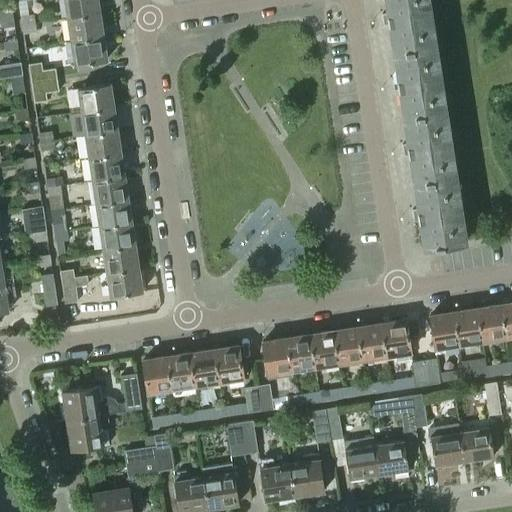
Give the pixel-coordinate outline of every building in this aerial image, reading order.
[(97,0),(64,0),(68,17),(99,12),(97,0)] [(413,220),(418,219),(423,247),(466,240),(429,0),(384,0),(387,12),(382,13),(383,24),(388,24),(397,78),(391,78),(393,90),(398,89),(407,143),(401,144),(403,155),(408,154),(417,208),(411,209),(413,220)] [(0,10),(0,17),(0,19),(13,17),(12,8),(0,10)] [(99,12),(68,17),(71,40),(103,35),(99,12)] [(26,15),(21,16),(22,24),(35,22),(34,14),(26,15)] [(13,17),(0,19),(2,27),(14,25),(13,17)] [(35,22),(22,24),(23,33),(36,31),(35,22)] [(103,35),(71,40),(75,64),(107,59),(103,35)] [(4,42),(5,51),(18,49),(17,40),(4,42)] [(0,77),(10,76),(22,74),(20,62),(0,64),(0,77)] [(28,64),(31,83),(53,79),(52,68),(42,69),(41,62),(28,64)] [(22,74),(10,76),(13,94),(25,92),(22,74)] [(53,79),(31,83),(34,102),(47,100),(46,92),(55,90),(53,79)] [(78,87),(82,111),(114,106),(110,82),(78,87)] [(82,111),(86,134),(117,129),(114,106),(82,111)] [(15,109),(17,119),(28,117),(27,108),(15,109)] [(86,134),(89,157),(121,152),(117,129),(86,134)] [(39,132),(40,141),(53,139),(52,130),(39,132)] [(19,134),(21,143),(32,141),(31,132),(19,134)] [(53,139),(40,141),(41,149),(54,147),(53,139)] [(89,157),(93,180),(124,175),(121,152),(89,157)] [(23,158),(24,167),(36,166),(35,156),(23,158)] [(93,180),(96,203),(128,198),(124,175),(93,180)] [(46,178),(47,187),(60,185),(59,176),(46,178)] [(27,183),(28,192),(40,190),(38,181),(27,183)] [(60,185),(47,187),(51,209),(63,208),(60,185)] [(96,203),(100,225),(131,221),(128,198),(96,203)] [(30,207),(34,231),(46,230),(42,205),(30,207)] [(100,225),(103,248),(135,244),(131,221),(100,225)] [(66,222),(53,224),(54,232),(67,230),(66,222)] [(46,230),(34,231),(36,241),(47,239),(46,230)] [(67,230),(54,232),(56,241),(62,240),(68,239),(67,230)] [(103,248),(107,271),(139,267),(135,244),(103,248)] [(38,256),(39,265),(51,263),(50,254),(38,256)] [(139,267),(107,271),(110,295),(142,290),(139,267)] [(60,270),(61,278),(74,276),(73,268),(60,270)] [(41,274),(45,305),(57,304),(52,273),(41,274)] [(74,276),(61,278),(65,302),(78,300),(75,285),(88,283),(87,275),(74,276)] [(4,286),(0,286),(0,312),(8,311),(6,298),(15,297),(13,285),(4,286)] [(511,301),(501,304),(505,336),(506,339),(511,338),(511,301)] [(501,304),(477,307),(481,339),(482,343),(492,342),(491,338),(505,336),(501,304)] [(477,307),(453,311),(458,343),(458,347),(468,345),(468,341),(481,339),(477,307)] [(458,343),(453,311),(429,315),(434,350),(444,349),(444,345),(458,343)] [(405,318),(381,322),(386,354),(386,358),(396,356),(396,359),(411,357),(405,318)] [(381,322),(357,326),(362,358),(363,361),(372,360),(372,356),(386,354),(381,322)] [(357,326),(333,330),(339,365),(348,364),(348,360),(362,358),(357,326)] [(333,330),(310,333),(315,365),(315,369),(325,367),(324,364),(338,362),(338,365),(339,365),(333,330)] [(310,333),(286,337),(291,369),(291,372),(301,371),(301,367),(315,365),(310,333)] [(291,369),(286,337),(262,341),(267,376),(277,375),(277,371),(291,369)] [(238,344),(214,348),(219,384),(243,380),(238,344)] [(214,348),(190,352),(195,387),(205,386),(204,382),(218,380),(218,384),(219,384),(214,348)] [(190,352),(166,355),(171,387),(172,391),(195,387),(190,352)] [(171,387),(166,355),(142,359),(147,395),(157,393),(157,389),(171,387)] [(440,382),(438,372),(436,361),(424,363),(427,384),(440,382)] [(509,361),(494,364),(496,373),(511,371),(509,361)] [(427,384),(424,363),(412,365),(414,376),(415,386),(427,384)] [(485,365),(470,367),(472,377),(487,375),(485,365)] [(462,369),(438,372),(440,382),(463,378),(462,369)] [(62,390),(66,419),(106,413),(106,414),(127,410),(141,408),(136,372),(121,374),(125,402),(117,403),(114,398),(108,396),(101,397),(99,384),(62,390)] [(414,376),(389,380),(391,389),(415,386),(414,376)] [(389,380),(374,382),(376,392),(391,389),(389,380)] [(484,384),(489,415),(501,413),(496,382),(484,384)] [(366,384),(351,386),(352,395),(367,393),(366,384)] [(272,408),(271,398),(269,387),(257,389),(260,410),(272,408)] [(342,387),(327,390),(328,399),(343,397),(342,387)] [(260,410),(257,389),(245,391),(246,402),(248,412),(260,410)] [(318,391),(306,393),(307,402),(320,401),(318,391)] [(422,393),(410,395),(415,427),(427,425),(422,393)] [(295,395),(271,398),(272,408),(296,404),(295,395)] [(415,427),(410,395),(398,397),(403,428),(415,427)] [(246,402),(222,406),(224,415),(248,412),(246,402)] [(222,406),(207,408),(209,418),(224,415),(222,406)] [(337,406),(325,408),(330,439),(342,438),(337,406)] [(330,439),(325,408),(311,410),(316,442),(330,439)] [(199,409),(184,412),(185,421),(200,419),(199,409)] [(106,413),(66,419),(71,449),(108,443),(106,430),(109,429),(106,414),(106,413)] [(175,413),(160,415),(161,425),(176,423),(175,413)] [(252,419),(239,421),(244,453),(257,451),(252,419)] [(244,453),(239,421),(226,423),(231,455),(244,453)] [(464,460),(459,430),(458,424),(429,428),(434,465),(464,460)] [(488,425),(459,430),(464,460),(493,456),(488,425)] [(154,434),(155,445),(157,458),(158,466),(172,464),(168,432),(154,434)] [(378,474),(374,443),(373,435),(343,440),(349,478),(378,474)] [(403,439),(374,443),(378,474),(408,469),(403,439)] [(124,450),(126,463),(157,458),(155,445),(124,450)] [(303,460),(289,462),(294,494),(324,490),(319,457),(319,458),(318,452),(302,454),(303,460)] [(157,458),(126,463),(128,476),(159,471),(158,466),(157,458)] [(202,464),(204,475),(208,507),(238,503),(233,471),(232,465),(231,459),(202,464)] [(294,494),(289,462),(274,464),(274,459),(259,461),(260,466),(260,467),(264,499),(294,494)] [(208,507),(204,475),(190,477),(189,472),(173,474),(174,480),(179,511),(208,507)] [(93,492),(95,511),(132,511),(128,487),(93,492)]
